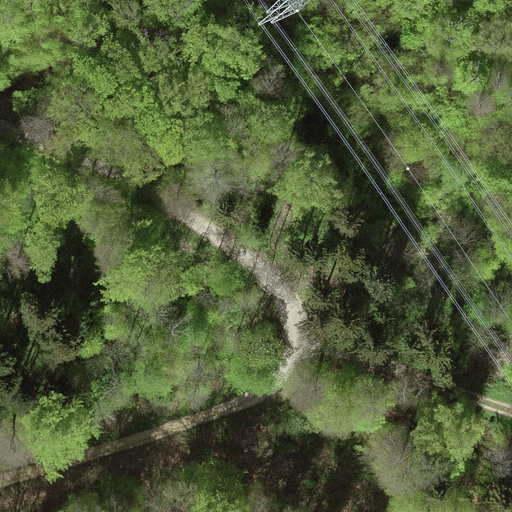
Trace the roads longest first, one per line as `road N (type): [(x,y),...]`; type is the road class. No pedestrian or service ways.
road 1 (track): [(0,125),(94,160),(219,235),(268,272),(286,297),(292,328),(511,406)]
road 2 (track): [(0,488),(257,397),(275,381),(292,328)]
road 3 (track): [(94,160),(345,204)]
